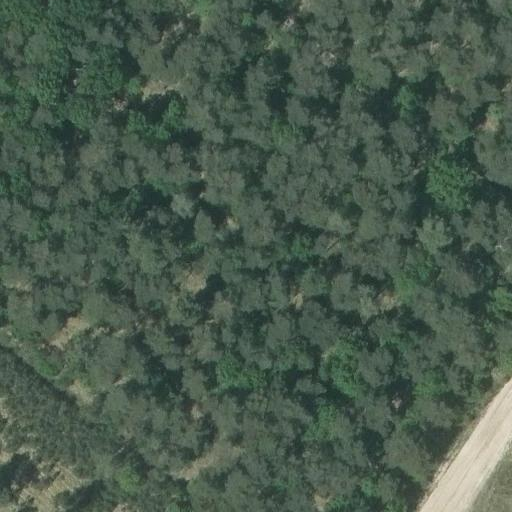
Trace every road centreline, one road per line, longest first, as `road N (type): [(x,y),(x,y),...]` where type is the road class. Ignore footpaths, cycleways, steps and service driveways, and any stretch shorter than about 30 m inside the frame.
road 1 (track): [(228,0),(511,219)]
road 2 (track): [(511,391),(431,511)]
